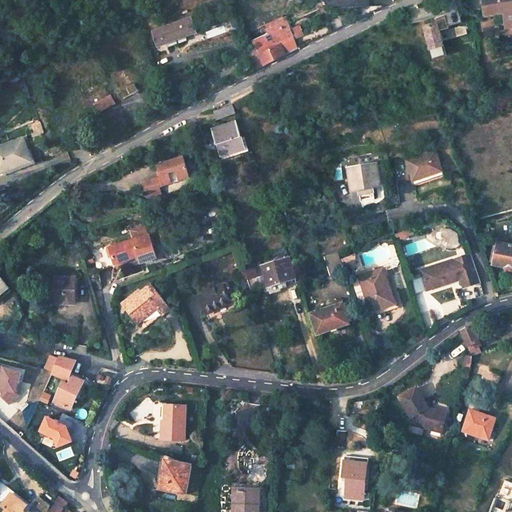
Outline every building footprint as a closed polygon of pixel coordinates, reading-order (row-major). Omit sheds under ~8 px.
[(443,13),(421,19),(431,54),(444,50),(436,23),(460,16),(454,0),(441,0),(439,1),(441,6),(443,13)] [(511,0),(481,0),(483,16),(502,13),(505,28),(511,26),(511,0)] [(439,1),(408,10),(409,16),(441,6),(439,1)] [(188,18),(149,31),(154,46),(193,33),(188,18)] [(250,71),(284,54),(297,48),(293,39),(301,35),(296,24),(286,28),(283,21),(263,28),(270,41),(256,48),(255,45),(243,51),(249,68),(250,71)] [(13,70),(1,75),(5,85),(17,80),(13,70)] [(107,95),(93,101),(95,106),(109,101),(107,95)] [(235,103),(215,112),(219,121),(239,113),(235,103)] [(237,122),(212,131),(217,147),(219,146),(223,157),(246,149),(237,122)] [(20,136),(0,145),(0,174),(31,160),(20,136)] [(42,146),(27,152),(31,160),(33,164),(47,158),(42,146)] [(436,152),(407,161),(412,177),(414,183),(443,173),(436,152)] [(155,157),(130,166),(133,178),(115,184),(120,199),(136,193),(133,187),(162,177),(155,157)] [(391,166),(396,182),(412,177),(407,161),(391,166)] [(372,164),(343,175),(351,197),(359,194),(363,205),(377,200),(373,189),(380,186),(372,164)] [(153,232),(112,245),(118,261),(119,261),(131,257),(141,254),(144,261),(161,256),(157,245),(153,232)] [(511,246),(497,244),(497,247),(494,246),(492,262),(495,263),(495,267),(511,269),(511,246)] [(325,257),(327,263),(330,273),(344,268),(341,259),(341,258),(339,252),(325,257)] [(349,256),(341,259),(344,268),(345,272),(353,270),(349,256)] [(426,294),(459,283),(460,287),(465,289),(480,284),(471,256),(419,274),(426,294)] [(253,257),(241,261),(242,265),(255,261),(253,257)] [(290,259),(262,267),(269,288),(280,285),(281,290),(288,288),(287,283),(297,280),(290,259)] [(255,261),(242,265),(247,280),(260,276),(255,261)] [(403,263),(386,269),(388,276),(405,270),(403,263)] [(344,268),(330,273),(332,277),(345,272),(344,268)] [(77,277),(55,276),(54,303),(72,303),(73,297),(76,296),(77,277)] [(384,276),(361,282),(373,323),(400,315),(389,281),(386,282),(384,276)] [(0,283),(0,299),(8,294),(0,283)] [(139,291),(121,304),(138,325),(168,302),(153,284),(140,293),(139,291)] [(223,284),(197,294),(205,314),(230,304),(230,303),(223,284)] [(442,300),(443,303),(439,304),(442,315),(459,310),(455,296),(442,300)] [(339,333),(338,330),(351,326),(344,305),(312,315),(319,336),(331,332),(332,335),(339,333)] [(420,317),(423,325),(430,323),(427,314),(420,317)] [(500,315),(486,321),(489,330),(503,325),(500,315)] [(471,328),(462,334),(472,357),(481,354),(479,348),(481,347),(474,327),(471,328)] [(52,371),(60,356),(51,355),(44,369),(52,371)] [(77,361),(60,356),(52,371),(50,375),(67,382),(56,405),(72,412),(85,384),(70,376),(77,361)] [(23,372),(0,365),(0,390),(4,391),(2,397),(5,401),(8,404),(12,402),(15,400),(23,372)] [(115,379),(100,374),(95,383),(110,389),(110,387),(115,379)] [(410,425),(431,429),(432,424),(442,426),(445,412),(428,408),(417,387),(400,396),(412,418),(410,425)] [(187,407),(166,407),(166,421),(163,421),(163,440),(186,441),(187,407)] [(496,423),(470,413),(462,434),(488,443),(496,423)] [(60,439),(59,442),(71,446),(77,425),(47,416),(42,434),(60,439)] [(191,467),(165,461),(159,490),(186,495),(191,467)] [(26,503),(10,490),(0,501),(0,503),(4,507),(0,511),(25,511),(21,509),(26,503)] [(46,511),(50,505),(40,496),(29,510),(31,511),(46,511)] [(63,501),(56,498),(52,506),(59,511),(63,501)] [(256,511),(257,504),(235,503),(235,511),(256,511)]
